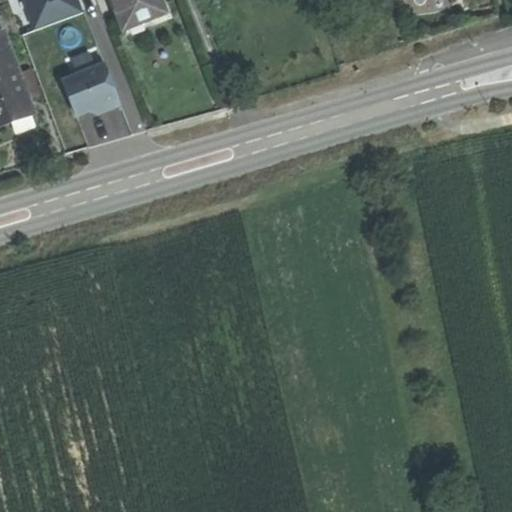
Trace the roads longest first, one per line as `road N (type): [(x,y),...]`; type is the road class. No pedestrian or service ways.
road 1 (secondary): [(511,56),(0,206)]
road 2 (secondary): [(0,237),(511,88)]
